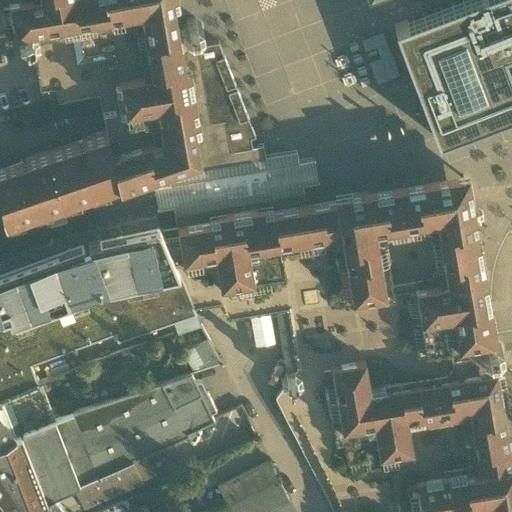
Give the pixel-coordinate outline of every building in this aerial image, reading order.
[(0,0),(0,30),(16,27),(18,40),(25,45),(33,44),(35,54),(41,88),(55,86),(56,93),(57,93),(58,99),(98,92),(98,91),(107,130),(116,171),(117,174),(128,173),(131,169),(150,165),(154,160),(166,157),(167,166),(199,155),(181,47),(178,32),(178,30),(173,0),(172,0),(0,0)] [(511,0),(456,0),(394,24),(405,54),(408,53),(429,108),(426,109),(437,139),(511,110),(511,0)] [(188,20),(183,26),(184,33),(191,38),(198,37),(203,30),(201,23),(195,18),(188,20)] [(177,225),(305,203),(302,184),(316,181),(312,158),(298,161),(297,151),(265,156),(263,145),(252,147),(250,137),(255,135),(218,41),(181,47),(199,155),(167,166),(170,183),(156,185),(160,208),(173,206),(177,225)] [(408,53),(405,54),(426,109),(429,108),(408,53)] [(107,174),(116,171),(107,130),(19,160),(29,201),(98,177),(104,180),(107,174)] [(128,173),(117,174),(119,182),(167,166),(166,157),(154,160),(150,165),(131,169),(128,173)] [(5,222),(31,213),(29,201),(19,160),(0,166),(0,205),(1,211),(5,222)] [(119,183),(119,182),(117,174),(116,171),(107,174),(104,180),(98,177),(29,201),(31,213),(119,183)] [(484,302),(470,220),(469,215),(463,176),(337,198),(305,203),(306,211),(321,208),(325,211),(334,210),(337,205),(341,205),(345,208),(361,205),(364,201),(388,197),(392,200),(400,199),(400,195),(416,192),(417,196),(428,194),(431,189),(447,186),(458,193),(462,221),(459,227),(462,241),(466,245),(476,300),(484,302)] [(319,301),(476,300),(466,245),(462,241),(459,227),(462,221),(458,193),(447,186),(431,189),(428,194),(417,196),(416,192),(400,195),(400,199),(392,200),(388,197),(364,201),(361,205),(345,208),(341,205),(337,205),(334,210),(325,211),(321,208),(306,211),(305,203),(177,225),(177,227),(179,227),(182,229),(179,233),(172,234),(164,236),(178,270),(193,304),(222,300),(229,316),(235,315),(275,308),(288,306),(319,301)] [(473,210),(469,215),(470,220),(475,223),(480,222),(483,217),(482,213),(477,209),(473,210)] [(99,235),(158,222),(154,211),(76,227),(0,255),(0,269),(82,239),(83,242),(88,240),(87,238),(99,236),(99,235)] [(0,310),(9,308),(13,319),(97,288),(178,270),(164,236),(158,222),(99,235),(99,236),(87,238),(88,240),(83,242),(82,239),(0,269),(0,310)] [(193,304),(178,270),(97,288),(13,319),(9,308),(0,310),(0,399),(1,399),(28,387),(28,386),(38,382),(31,363),(114,332),(117,340),(173,321),(196,313),(196,312),(193,304)] [(511,511),(511,510),(510,497),(505,494),(500,463),(503,458),(499,434),(494,431),(485,376),(476,369),(472,370),(470,363),(474,362),(470,338),(477,329),(473,305),(476,300),(319,301),(330,361),(298,366),(296,366),(294,369),(286,370),(280,377),(282,385),(275,395),(333,511),(511,511)] [(511,511),(511,461),(494,361),(490,361),(482,356),(481,348),(486,340),(491,340),(484,302),(476,300),(473,305),(477,329),(470,338),(474,362),(470,363),(472,370),(476,369),(485,376),(494,431),(499,434),(503,458),(500,463),(505,494),(510,497),(511,510),(511,511)] [(319,301),(288,306),(298,366),(330,361),(319,301)] [(288,306),(275,308),(286,370),(294,369),(296,366),(298,366),(288,306)] [(200,323),(196,313),(173,321),(176,332),(200,323)] [(221,362),(208,337),(182,351),(192,371),(221,362)] [(494,340),(491,340),(486,340),(481,348),(482,356),(490,361),(494,361),(497,360),(503,352),(502,345),(494,340)] [(0,439),(0,497),(10,511),(17,511),(38,501),(55,494),(133,459),(146,453),(189,434),(188,431),(214,419),(210,412),(216,409),(207,391),(200,392),(190,372),(163,380),(91,405),(52,420),(14,434),(0,439)] [(1,399),(14,434),(52,420),(38,382),(28,386),(28,387),(1,399)] [(0,439),(14,434),(1,399),(0,399),(0,439)] [(230,407),(234,426),(249,423),(245,404),(230,407)] [(133,459),(142,479),(155,473),(146,453),(133,459)] [(55,494),(69,511),(84,504),(85,505),(142,479),(133,459),(55,494)] [(219,485),(229,506),(279,480),(269,460),(219,485)] [(266,511),(289,501),(279,480),(229,506),(232,511),(266,511)] [(17,511),(69,511),(55,494),(38,501),(17,511)] [(131,511),(120,499),(91,511),(131,511)]
